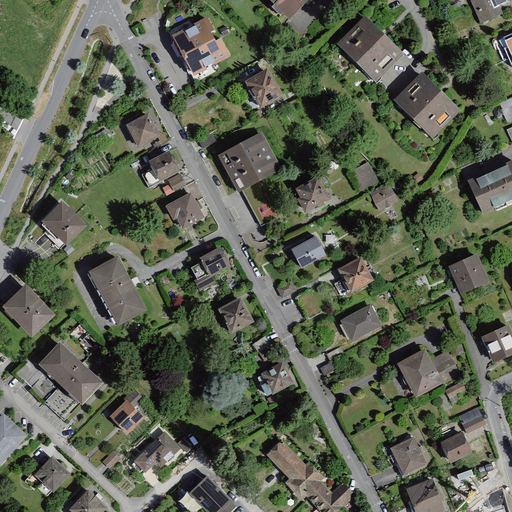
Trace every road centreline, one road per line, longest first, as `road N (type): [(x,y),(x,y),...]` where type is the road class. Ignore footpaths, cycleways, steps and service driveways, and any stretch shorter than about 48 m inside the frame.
road 1 (residential): [(370,511),(106,0)]
road 2 (residential): [(0,214),(97,0)]
road 3 (residential): [(0,385),(134,511)]
road 4 (residential): [(136,511),(200,454),(256,511)]
